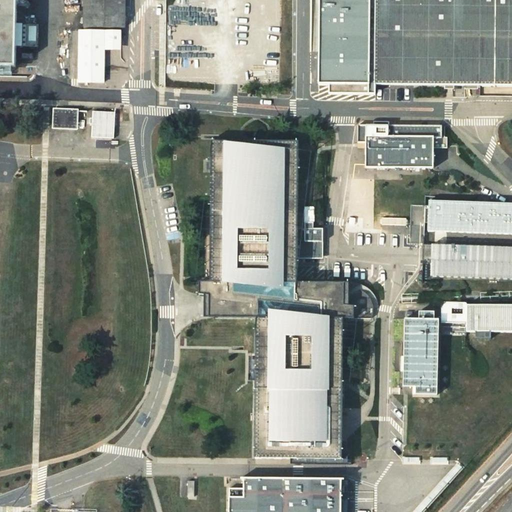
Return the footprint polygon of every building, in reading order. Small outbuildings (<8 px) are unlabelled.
[(124,0),(84,0),(85,27),(124,27),(124,0)] [(282,0),(175,0),(175,84),(222,84),(236,84),(248,84),(282,84),(282,0)] [(511,0),(318,0),(319,82),(329,82),(329,91),(376,91),(376,81),(511,80),(511,0)] [(30,30),(29,85),(57,84),(57,53),(59,53),(60,7),(39,6),(39,10),(21,10),(21,13),(21,24),(21,30),(28,31),(30,30)] [(21,13),(0,13),(0,24),(21,24),(21,13)] [(21,30),(2,30),(1,81),(27,81),(28,31),(21,30)] [(104,31),(78,31),(78,82),(104,82),(104,46),(104,31)] [(120,31),(104,31),(104,46),(120,46),(120,31)] [(236,84),(222,84),(222,92),(236,92),(236,84)] [(248,84),(236,84),(236,92),(248,92),(248,84)] [(77,110),(54,110),(54,128),(77,127),(77,110)] [(115,110),(92,110),(93,132),(115,132),(115,110)] [(444,121),(359,122),(360,139),(368,139),(368,164),(435,164),(435,143),(449,143),(449,133),(444,133),(444,121)] [(300,143),(212,142),(213,284),(202,284),(202,295),(216,298),(216,319),(259,320),(259,459),(346,459),(347,320),(374,319),(377,315),(377,309),(373,298),(366,291),(369,287),(359,284),(301,284),(300,253),(300,224),(300,143)] [(326,224),(300,224),(300,253),(326,253),(326,224)] [(421,246),(421,234),(404,235),(404,247),(421,246)] [(511,247),(431,245),(430,277),(511,280),(511,247)] [(472,333),(471,342),(486,342),(486,333),(511,332),(511,305),(465,306),(464,333),(472,333)] [(438,320),(404,320),(403,388),(438,388),(438,320)] [(0,399),(0,427),(0,413),(30,412),(30,399),(0,399)] [(340,511),(341,476),(243,476),(243,487),(228,487),(227,511),(340,511)]
